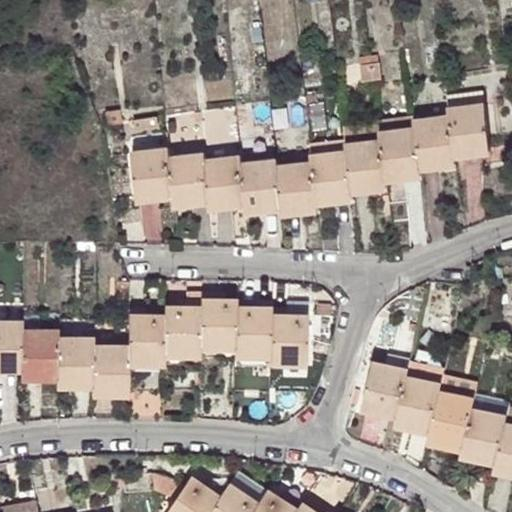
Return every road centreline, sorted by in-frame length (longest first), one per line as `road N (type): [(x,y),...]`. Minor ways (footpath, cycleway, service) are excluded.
road 1 (residential): [(0,447),(129,437),(319,449)]
road 2 (residential): [(145,257),(376,279)]
road 3 (residential): [(319,449),(376,279)]
road 4 (residential): [(319,449),(451,511)]
road 5 (residential): [(376,279),(511,231)]
